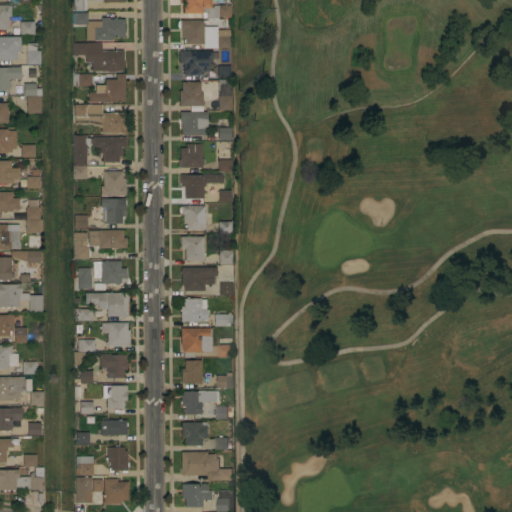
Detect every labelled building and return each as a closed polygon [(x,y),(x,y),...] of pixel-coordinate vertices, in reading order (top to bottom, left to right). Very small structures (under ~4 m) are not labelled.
[(124,0),(124,2),(102,2),(102,0),(86,0),(86,5),(77,5),(77,6),(86,6),(86,11),(72,11),(72,5),(76,5),(76,4),(75,4),(75,0),(124,0)] [(210,0),(210,5),(230,5),(230,17),(218,17),(218,18),(205,18),(202,18),(202,13),(183,13),(183,1),(178,1),(178,0),(210,0)] [(0,5),(10,5),(10,16),(8,16),(8,27),(7,27),(7,29),(0,29),(0,5)] [(87,24),(73,25),(73,24),(71,24),(71,20),(73,20),(73,15),(71,15),(71,12),(87,12),(87,24)] [(124,37),(111,37),(111,40),(93,40),(93,27),(100,27),(100,25),(99,25),(99,21),(100,21),(100,17),(109,17),(109,19),(113,19),(113,18),(116,18),(116,19),(124,19),(124,37)] [(203,20),(203,26),(217,26),(217,36),(228,36),(228,38),(230,38),(230,48),(218,48),(203,48),(202,44),(184,44),(184,38),(181,38),(181,29),(179,29),(179,20),(203,20)] [(33,21),(33,34),(19,34),(19,21),(33,21)] [(0,36),(20,36),(20,45),(21,45),(21,52),(16,52),(16,60),(0,60),(0,36)] [(71,43),(101,42),(101,51),(123,50),(123,62),(124,62),(124,68),(123,68),(123,71),(91,71),(91,62),(84,62),(84,55),(71,55),(71,43)] [(26,43),(36,43),(36,50),(40,50),(40,64),(26,64),(26,43)] [(211,50),(211,61),(208,61),(209,71),(202,71),(202,75),(183,75),(183,63),(178,63),(178,51),(211,50)] [(230,65),(230,77),(217,77),(217,65),(230,65)] [(0,67),(20,67),(20,79),(8,79),(8,81),(10,81),(10,89),(8,89),(8,90),(0,90),(0,67)] [(89,102),(89,92),(95,92),(95,85),(104,85),(104,79),(115,79),(115,74),(124,73),(125,101),(89,102)] [(91,86),(72,86),(72,74),(91,74),(91,86)] [(231,110),(218,110),(217,79),(231,79),(231,110)] [(200,82),(200,92),(202,92),(202,101),(203,101),(203,104),(202,104),(202,106),(179,106),(179,90),(181,90),(181,82),(200,82)] [(35,83),(35,88),(41,88),(41,96),(23,96),(23,83),(35,83)] [(40,113),(26,113),(26,96),(40,96),(40,113)] [(74,124),(74,104),(101,104),(101,112),(123,112),(123,123),(125,123),(125,131),(124,131),(124,133),(101,133),(101,127),(87,124),(74,124)] [(207,112),(207,128),(205,128),(205,135),(180,135),(180,120),(179,120),(179,112),(207,112)] [(230,139),(217,139),(217,127),(230,127),(230,139)] [(0,129),(7,129),(7,130),(15,130),(16,149),(11,149),(11,152),(7,152),(7,153),(0,153),(0,129)] [(125,137),(125,147),(122,147),(122,157),(119,157),(119,162),(103,162),(103,161),(102,161),(102,159),(101,159),(101,153),(99,153),(99,147),(92,147),(92,144),(86,144),(86,179),(71,179),(71,137),(125,137)] [(201,143),(201,159),(203,159),(203,164),(201,164),(201,167),(177,167),(177,159),(179,159),(179,148),(185,148),(185,143),(201,143)] [(34,144),(34,157),(20,157),(20,144),(34,144)] [(231,148),(231,160),(230,160),(230,171),(218,171),(217,160),(218,160),(218,149),(231,148)] [(0,160),(10,160),(10,168),(19,168),(19,179),(16,179),(13,180),(13,179),(12,179),(12,183),(0,183),(0,160)] [(39,188),(26,188),(25,176),(29,176),(29,168),(39,168),(39,188)] [(100,195),(100,186),(102,186),(102,171),(122,171),(122,178),(125,178),(125,188),(125,193),(125,195),(100,195)] [(203,198),(184,198),(184,186),(181,186),(181,183),(179,183),(179,175),(203,175),(203,198)] [(218,190),(231,190),(231,202),(218,202),(218,190)] [(0,191),(11,191),(11,198),(18,198),(18,209),(17,209),(17,210),(12,211),(0,211),(0,191)] [(124,198),(124,216),(121,216),(121,223),(105,223),(105,221),(102,221),(102,218),(89,218),(89,207),(100,207),(100,198),(124,198)] [(204,205),(204,229),(185,229),(185,223),(182,223),(182,214),(181,214),(181,205),(204,205)] [(25,207),(39,207),(39,220),(42,220),(42,232),(25,232),(25,207)] [(86,215),(86,227),(73,228),(73,215),(86,215)] [(231,221),(231,233),(218,233),(218,221),(231,221)] [(0,224),(6,224),(6,231),(18,231),(18,242),(20,242),(20,249),(11,249),(0,249),(0,224)] [(123,230),(123,237),(126,237),(126,248),(98,248),(98,245),(89,245),(89,243),(88,243),(88,230),(98,230),(123,230)] [(72,232),(86,232),(86,246),(88,246),(88,248),(89,248),(89,257),(88,257),(88,258),(75,258),(75,259),(72,259),(72,232)] [(203,236),(203,260),(184,260),(184,248),(179,248),(179,236),(203,236)] [(218,264),(218,247),(231,247),(232,264),(218,264)] [(11,251),(42,251),(42,260),(39,260),(39,263),(27,263),(27,262),(11,257),(11,251)] [(0,257),(10,257),(10,273),(13,273),(13,278),(10,278),(10,280),(0,280),(0,257)] [(120,268),(126,268),(126,283),(121,283),(118,284),(114,284),(114,283),(104,284),(104,290),(93,290),(93,283),(100,283),(100,277),(92,277),(92,261),(120,261),(120,268)] [(72,276),(77,276),(77,267),(90,268),(89,276),(90,276),(90,289),(76,289),(76,290),(72,290),(72,276)] [(216,267),(216,276),(214,276),(214,283),(204,283),(204,289),(202,289),(202,291),(196,291),(196,295),(185,295),(185,291),(183,291),(183,284),(181,284),(180,267),(216,267)] [(0,284),(16,284),(16,283),(21,283),(21,293),(28,293),(28,295),(41,295),(42,311),(28,312),(28,300),(19,300),(19,306),(0,306),(0,284)] [(217,295),(217,283),(230,283),(230,295),(217,295)] [(122,317),(122,316),(106,316),(106,309),(97,308),(97,305),(95,305),(95,303),(84,303),(84,292),(122,292),(122,291),(127,291),(127,296),(128,296),(128,301),(127,301),(127,317),(122,317)] [(180,321),(180,306),(183,306),(183,304),(183,301),(183,298),(195,298),(195,295),(206,295),(206,309),(207,309),(207,319),(201,319),(201,321),(180,321)] [(92,309),(92,320),(74,321),(74,308),(79,308),(79,309),(92,309)] [(231,314),(231,326),(213,326),(213,314),(231,314)] [(0,315),(13,315),(13,331),(11,331),(11,335),(9,335),(9,336),(0,336),(0,315)] [(107,332),(105,332),(100,332),(100,322),(127,323),(126,330),(129,330),(129,346),(106,346),(106,344),(106,341),(107,332)] [(84,336),(72,336),(72,323),(84,323),(84,336)] [(26,342),(14,342),(14,327),(26,327),(26,342)] [(211,328),(211,337),(210,337),(210,352),(194,352),(194,357),(183,357),(183,352),(182,352),(182,345),(180,345),(180,328),(211,328)] [(73,352),(77,352),(77,339),(94,339),(94,352),(82,352),(82,359),(80,359),(80,365),(73,365),(73,352)] [(232,344),(232,357),(218,357),(218,344),(232,344)] [(0,345),(11,345),(11,354),(8,354),(8,368),(0,368),(0,345)] [(126,370),(123,370),(123,378),(106,378),(106,367),(99,367),(99,353),(110,353),(110,354),(126,354),(126,370)] [(184,360),(201,360),(201,383),(180,383),(180,368),(184,368),(184,360)] [(36,374),(22,374),(22,361),(35,361),(36,374)] [(92,382),(79,382),(79,371),(91,370),(92,382)] [(227,376),(228,372),(233,373),(233,388),(215,388),(215,375),(227,376)] [(0,376),(23,376),(23,391),(22,391),(22,393),(18,393),(18,400),(0,400),(0,376)] [(102,385),(126,385),(126,393),(126,401),(123,401),(123,402),(124,402),(124,406),(123,406),(123,409),(106,409),(106,398),(102,398),(102,385)] [(184,414),(184,412),(183,412),(183,408),(184,408),(184,406),(180,406),(180,391),(220,390),(220,401),(200,401),(201,412),(213,412),(213,408),(215,408),(215,406),(234,407),(234,417),(228,417),(228,419),(215,419),(215,417),(214,417),(214,418),(201,419),(201,414),(184,414)] [(29,405),(29,391),(43,391),(43,405),(29,405)] [(92,413),(79,413),(79,401),(92,401),(92,413)] [(0,407),(21,407),(21,420),(11,420),(11,424),(12,424),(12,427),(10,427),(10,431),(0,431),(0,407)] [(126,420),(126,441),(119,441),(119,435),(99,435),(99,420),(126,420)] [(40,422),(40,435),(27,435),(27,423),(40,422)] [(206,422),(207,438),(201,438),(201,445),(184,445),(184,443),(183,443),(183,439),(184,439),(184,437),(181,437),(181,422),(206,422)] [(89,444),(74,444),(74,434),(75,434),(75,432),(88,432),(89,444)] [(0,438),(20,438),(21,447),(7,447),(7,451),(5,451),(5,462),(0,462),(0,438)] [(228,438),(228,449),(215,449),(215,438),(228,438)] [(126,462),(128,462),(128,467),(126,467),(126,472),(121,472),(121,471),(113,471),(113,472),(108,472),(108,468),(109,468),(109,462),(106,462),(106,447),(123,447),(123,450),(127,450),(126,462)] [(180,451),(206,451),(206,454),(217,454),(217,458),(219,458),(219,468),(232,468),(232,480),(206,480),(206,475),(180,475),(180,451)] [(36,454),(36,466),(22,467),(22,454),(36,454)] [(92,463),(92,475),(79,475),(79,463),(92,463)] [(0,469),(18,469),(18,476),(29,476),(29,473),(43,473),(43,489),(0,489),(0,469)] [(91,503),(75,503),(74,477),(90,477),(91,503)] [(116,479),(116,482),(127,482),(127,500),(120,500),(120,503),(103,503),(102,479),(116,479)] [(181,483),(207,483),(207,491),(210,491),(210,500),(202,500),(202,507),(184,507),(184,499),(181,499),(181,483)] [(234,490),(234,511),(217,511),(217,498),(219,498),(219,490),(234,490)]
